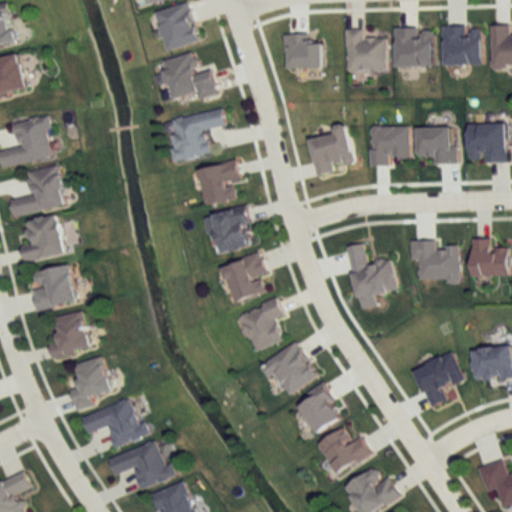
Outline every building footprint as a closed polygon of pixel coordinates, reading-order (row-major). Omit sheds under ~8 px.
[(168,50),(202,41),(190,2),(157,11),(168,50)] [(0,45),(17,41),(9,10),(1,12),(0,9),(0,45)] [(511,26),(493,26),(493,68),(511,68),(511,26)] [(388,38),(365,38),(365,28),(347,29),(348,72),(388,71),(388,38)] [(213,69),(201,72),(196,52),(166,60),(176,99),(200,93),(202,98),(219,94),(213,69)] [(20,54),(0,58),(0,97),(29,91),(20,54)] [(208,130),(227,126),(224,109),(171,120),(179,160),(213,154),(208,130)] [(15,123),(20,147),(0,150),(0,151),(3,167),(53,158),(48,130),(53,129),(50,116),(15,123)] [(509,162),(509,123),(471,123),(471,158),(479,158),(479,153),(487,153),(487,162),(509,162)] [(373,165),(391,165),(391,158),(411,158),(411,126),(373,126),(373,165)] [(349,128),(311,136),(319,173),(357,165),(349,128)] [(237,200),(233,181),(242,180),(239,161),(200,168),(207,205),(237,200)] [(31,172),(35,194),(11,200),(15,216),(67,205),(59,166),(31,172)] [(214,213),(221,252),(256,246),(249,207),(214,213)] [(22,246),(27,263),(68,252),(58,213),(30,221),(35,242),(22,246)] [(509,248),(492,248),(492,238),(474,239),(474,276),(510,276),(509,248)] [(461,246),(438,246),(438,241),(412,241),(413,261),(421,261),(422,281),(462,280),(461,246)] [(349,247),(359,299),(399,291),(393,259),(370,264),(366,243),(349,247)] [(235,302),(268,292),(262,275),(268,273),(262,253),(224,265),(235,302)] [(70,265),(32,272),(39,309),(77,302),(70,265)] [(257,351),(285,340),(277,319),(286,315),(279,298),(242,313),(257,351)] [(92,349),(83,311),(55,318),(60,339),(50,342),(54,359),(92,349)] [(263,364),(271,377),(278,373),(290,393),(319,376),(299,343),(263,364)] [(511,345),(476,349),(480,381),(511,377),(511,345)] [(465,380),(455,353),(416,369),(432,408),(450,401),(445,388),(465,380)] [(113,390),(103,356),(76,364),(83,387),(72,391),(78,410),(95,405),(92,396),(113,390)] [(299,402),(318,434),(344,417),(325,386),(299,402)] [(117,447),(148,437),(135,399),(84,416),(89,434),(109,427),(117,447)] [(322,441),(336,473),(373,457),(364,438),(353,443),(347,430),(322,441)] [(178,476),(173,462),(166,465),(158,441),(110,459),(117,476),(136,468),(144,489),(178,476)] [(511,504),(511,472),(509,474),(505,460),(481,467),(488,492),(500,488),(506,507),(511,504)] [(377,511),(402,497),(390,477),(385,480),(377,467),(347,486),(362,511),(377,511)] [(33,489),(25,472),(0,483),(0,511),(28,511),(20,495),(33,489)] [(153,494),(159,511),(195,511),(185,482),(153,494)]
